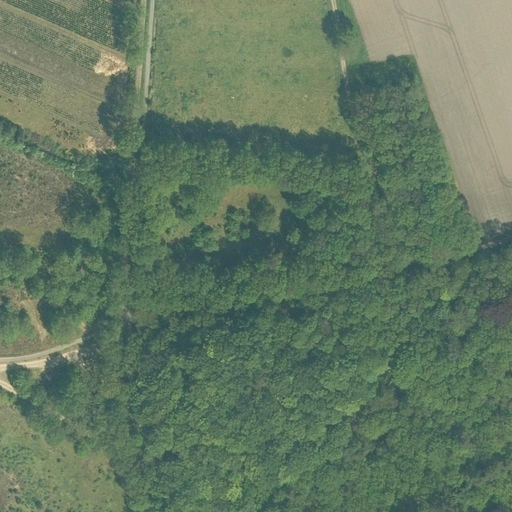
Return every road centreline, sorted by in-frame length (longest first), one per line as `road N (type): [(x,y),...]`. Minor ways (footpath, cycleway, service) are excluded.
road 1 (track): [(142,0),(119,335)]
road 2 (track): [(420,255),(355,125),(333,0)]
road 3 (track): [(420,255),(185,299)]
road 4 (track): [(0,383),(141,463)]
road 5 (track): [(141,463),(119,335)]
road 6 (track): [(0,368),(119,335)]
road 7 (track): [(48,359),(24,309),(46,246)]
